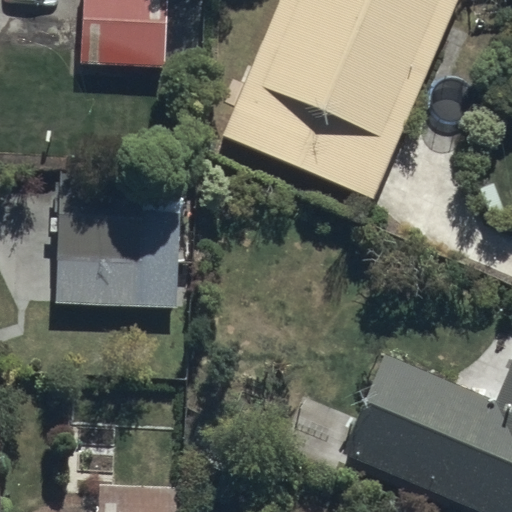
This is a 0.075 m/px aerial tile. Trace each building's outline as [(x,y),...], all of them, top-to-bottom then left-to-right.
[(166,0),(79,0),(77,62),(164,65),(166,0)] [(370,198),(452,0),(274,0),(218,135),(370,198)] [(184,181),(59,176),(54,302),(138,305),(141,217),(182,219),(184,181)] [(383,351),(342,451),(487,511),(511,511),(511,355),(495,397),(383,351)] [(95,511),(177,511),(178,487),(96,485),(95,511)]
